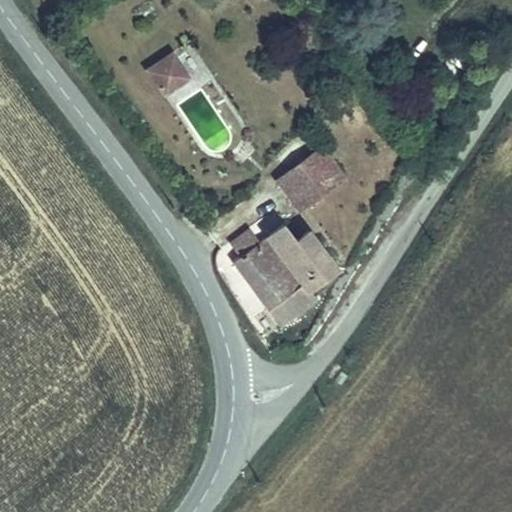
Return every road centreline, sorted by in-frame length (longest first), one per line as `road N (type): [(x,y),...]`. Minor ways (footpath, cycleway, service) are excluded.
road 1 (tertiary): [(231,372),(209,301),(176,244),(0,6)]
road 2 (unclassified): [(511,69),(324,360)]
